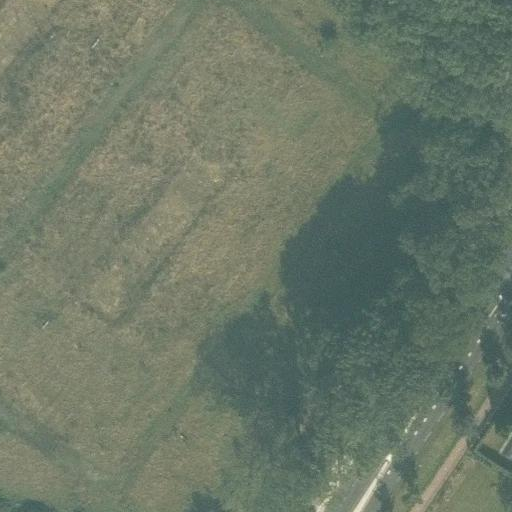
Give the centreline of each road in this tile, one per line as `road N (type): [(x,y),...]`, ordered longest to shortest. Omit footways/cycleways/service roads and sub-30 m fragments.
road 1 (primary): [(358,511),(511,284)]
road 2 (unclassified): [(511,100),(474,59),(397,0)]
